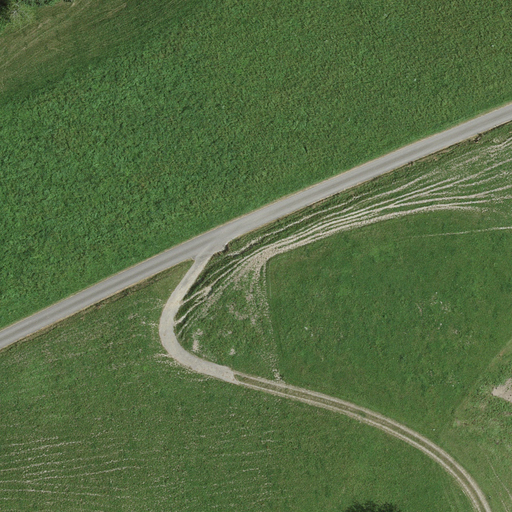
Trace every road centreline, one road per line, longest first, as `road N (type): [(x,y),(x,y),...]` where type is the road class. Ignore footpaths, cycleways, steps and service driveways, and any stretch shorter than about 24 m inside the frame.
road 1 (track): [(0,341),(511,111)]
road 2 (track): [(218,237),(173,307),(167,323),(174,350),(211,370),(403,431),(436,450),(484,511)]
